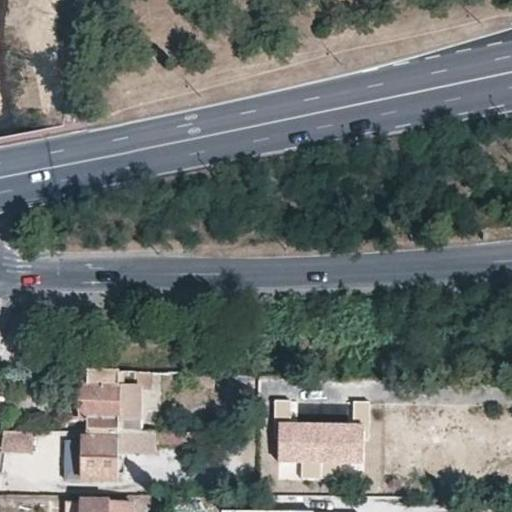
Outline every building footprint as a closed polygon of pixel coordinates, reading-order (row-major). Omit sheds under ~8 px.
[(77,372),(50,372),(49,387),(66,388),(77,388),(77,372)] [(152,374),(136,373),(88,372),(88,387),(77,388),(66,388),(66,422),(87,422),(86,431),(120,432),(140,433),(141,391),(152,392),(152,374)] [(289,400),(275,400),(275,421),(279,421),(278,461),(364,463),(364,440),(369,440),(370,401),(352,401),(352,422),(289,421),(289,400)] [(34,431),(4,430),(2,450),(33,450),(34,431)] [(120,432),(86,431),(86,440),(84,440),(82,481),(118,480),(119,445),(120,432)] [(140,433),(120,432),(119,445),(155,446),(155,433),(140,433)] [(198,433),(155,433),(155,446),(198,446),(198,433)]
